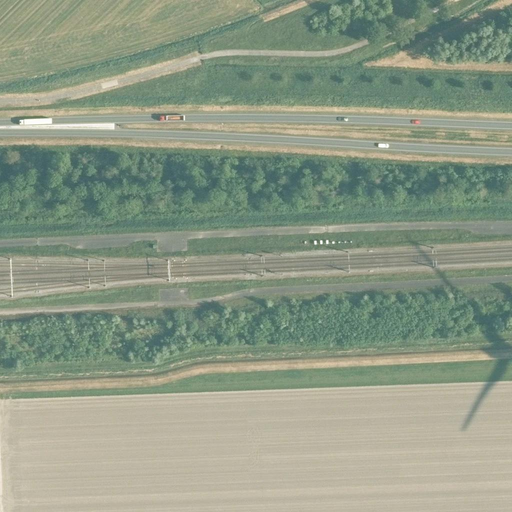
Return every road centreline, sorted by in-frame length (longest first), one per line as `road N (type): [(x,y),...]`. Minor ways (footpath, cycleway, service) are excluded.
road 1 (trunk): [(0,135),(511,152)]
road 2 (trunk): [(511,127),(0,124)]
